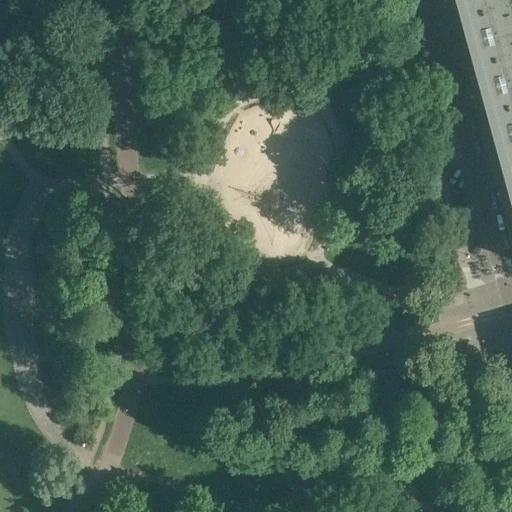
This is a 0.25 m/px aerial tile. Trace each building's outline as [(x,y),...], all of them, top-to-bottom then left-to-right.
[(505,2),(504,0),(458,0),(463,13),(505,2)] [(511,25),(505,2),(463,13),(469,37),(511,25)] [(511,50),(511,26),(511,25),(469,37),(472,48),(470,50),(472,57),(475,58),(476,61),(511,50)] [(511,76),(511,50),(476,61),(476,63),(474,66),(476,73),(479,74),(482,85),(511,76)] [(511,101),(511,76),(482,85),(489,108),(511,101)] [(511,127),(511,101),(489,108),(495,132),(511,127)] [(511,152),(511,127),(495,132),(498,142),(496,145),(498,152),(501,153),(502,156),(511,152)] [(511,178),(511,152),(502,156),(502,158),(501,161),(502,168),(505,169),(508,180),(511,178)]
